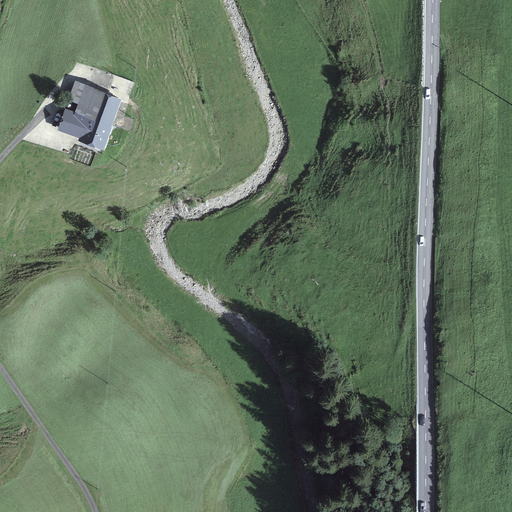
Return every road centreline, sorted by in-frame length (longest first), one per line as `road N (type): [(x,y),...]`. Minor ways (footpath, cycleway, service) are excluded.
road 1 (secondary): [(432,0),(426,511)]
road 2 (track): [(0,367),(95,511)]
